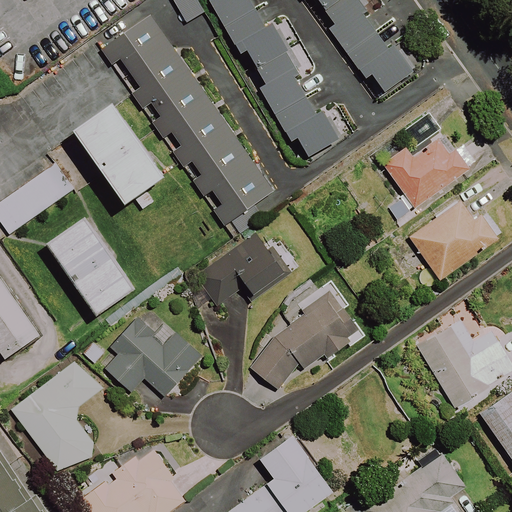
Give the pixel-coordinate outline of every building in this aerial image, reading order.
[(203,15),(194,0),(170,0),(185,26),(203,15)] [(223,29),(253,12),(245,0),(210,0),(208,1),(223,29)] [(301,0),(303,2),(306,0),(314,0),(323,13),(324,15),(345,0),(301,0)] [(344,55),(373,35),(362,18),(365,16),(354,0),(345,0),(324,15),(331,26),(327,29),(344,55)] [(233,47),(240,58),(246,55),(255,71),(285,53),(289,51),(277,30),(271,34),(267,28),(263,30),(253,12),(223,29),(233,47)] [(146,16),(108,41),(229,223),(267,198),(146,16)] [(373,35),(344,55),(363,83),(372,77),(383,94),(413,74),(393,44),(383,50),(373,35)] [(273,117),(302,100),(292,81),(298,77),(285,53),(255,71),(264,87),(258,91),(273,117)] [(302,100),(273,117),(289,146),(296,143),(305,159),(337,141),(321,113),(313,118),(302,100)] [(163,179),(111,103),(72,131),(123,207),(163,179)] [(397,220),(468,172),(453,150),(449,153),(439,138),(410,158),(407,153),(397,160),(384,169),(403,197),(388,207),(397,220)] [(66,196),(48,170),(0,203),(0,225),(8,237),(66,196)] [(472,223),(459,204),(408,240),(438,282),(496,241),(479,218),(472,223)] [(134,289),(85,219),(47,245),(96,315),(134,289)] [(257,236),(197,275),(218,305),(242,289),(250,301),(285,278),(257,236)] [(0,280),(0,354),(5,361),(39,337),(0,280)] [(347,340),(359,332),(330,295),(279,334),(252,375),(278,396),(296,367),(300,374),(320,359),(323,363),(350,344),(347,340)] [(162,344),(135,320),(108,349),(112,352),(99,366),(130,394),(143,380),(163,398),(199,358),(171,333),(162,344)] [(511,369),(487,331),(471,341),(457,321),(415,348),(436,381),(454,408),(511,370),(511,369)] [(99,392),(76,362),(11,412),(59,476),(95,449),(69,415),(99,392)] [(511,392),(478,417),(511,465),(511,392)] [(272,479),(227,511),(304,511),(331,492),(290,437),(259,460),(272,479)] [(451,511),(449,509),(456,504),(452,498),(465,490),(436,447),(359,499),(338,511),(451,511)] [(170,511),(185,502),(173,484),(175,483),(152,450),(81,499),(89,511),(170,511)] [(0,511),(13,511),(28,501),(1,462),(4,460),(0,453),(0,511)] [(35,511),(28,501),(13,511),(35,511)]
